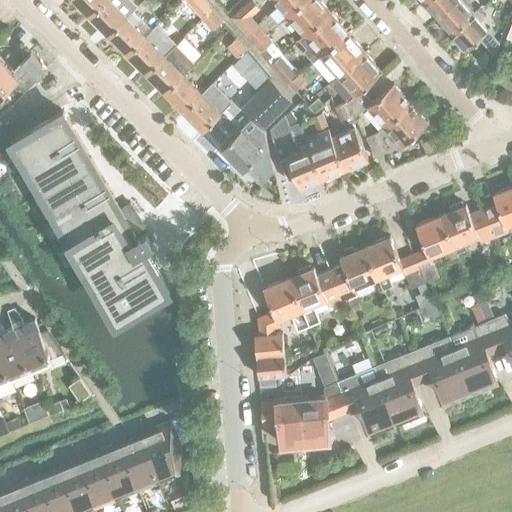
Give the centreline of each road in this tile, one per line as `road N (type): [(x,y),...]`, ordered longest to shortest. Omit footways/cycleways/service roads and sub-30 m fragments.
road 1 (residential): [(250,233),(17,0)]
road 2 (residential): [(503,141),(250,233)]
road 3 (residential): [(273,511),(511,419)]
road 4 (residential): [(0,479),(196,402),(232,399)]
road 5 (residential): [(367,0),(476,133),(503,141)]
road 6 (residential): [(232,399),(220,269),(250,233)]
